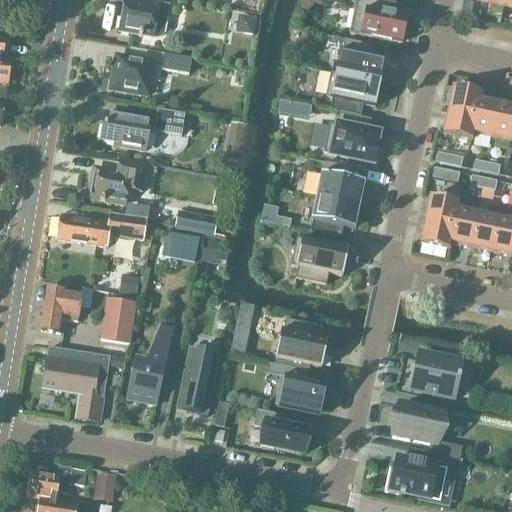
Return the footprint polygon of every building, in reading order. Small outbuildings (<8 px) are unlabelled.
[(394,5),(368,0),(357,0),(350,35),(399,45),(405,20),(391,17),(394,5)] [(503,9),(504,0),(476,0),(476,4),(487,6),(485,18),(501,21),(503,9)] [(511,0),(504,0),(503,9),(511,11),(511,0)] [(119,33),(138,37),(138,38),(142,39),(142,37),(153,39),(159,6),(132,1),(130,12),(123,11),(119,33)] [(0,85),(6,86),(9,63),(1,62),(4,41),(0,40),(0,85)] [(379,86),(380,78),(383,62),(372,60),(374,48),(344,42),(342,53),(340,53),(335,76),(330,75),(330,76),(377,86),(379,86)] [(161,72),(189,77),(191,61),(164,56),(161,72)] [(110,91),(148,98),(154,65),(116,59),(110,91)] [(377,86),(330,76),(325,99),(332,100),(329,112),(360,119),(362,107),(374,109),(377,94),(379,86),(377,86)] [(481,95),(452,89),(447,113),(476,119),(481,95)] [(499,105),(481,101),(482,96),(481,95),(476,119),(471,142),(472,142),(473,137),(492,141),(499,105)] [(492,141),(511,144),(511,108),(499,105),(492,141)] [(106,115),(101,142),(119,146),(118,150),(143,154),(148,131),(154,132),(153,134),(181,139),(185,117),(157,112),(155,125),(149,124),(149,123),(106,115)] [(447,113),(442,136),(471,142),(476,119),(447,113)] [(376,152),(377,149),(377,147),(375,146),(377,136),(368,134),(368,131),(370,122),(338,115),(336,124),(335,127),(329,126),(322,155),(373,166),(374,164),(374,161),(375,161),(374,161),(376,152),(377,153),(377,152),(376,152)] [(435,164),(447,167),(449,157),(437,155),(435,164)] [(462,160),(449,157),(447,167),(460,170),(462,160)] [(472,172),(485,175),(487,165),(474,162),(472,172)] [(94,174),(93,176),(93,178),(92,178),(88,201),(99,203),(104,204),(104,203),(124,207),(127,191),(140,194),(145,168),(119,164),(117,175),(101,172),(101,173),(99,172),(97,172),(95,173),(94,174)] [(320,176),(315,199),(359,208),(364,185),(352,182),(355,171),(324,164),(322,176),(320,176)] [(500,168),(487,165),(485,175),(497,178),(500,168)] [(446,173),(433,170),(431,180),(444,183),(446,173)] [(459,175),(446,173),(444,183),(457,185),(459,175)] [(484,181),(471,178),(469,188),(482,190),(484,181)] [(496,183),(484,181),(482,190),(494,193),(496,183)] [(226,194),(215,192),(212,207),(223,210),(226,194)] [(312,223),(310,235),(340,241),(342,230),(354,232),(359,208),(315,199),(310,223),(312,223)] [(458,205),(429,199),(424,222),(453,228),(458,205)] [(458,205),(453,228),(448,252),(449,252),(450,246),(469,250),(476,215),(457,211),(459,205),(458,205)] [(131,218),(147,221),(149,211),(133,208),(131,218)] [(215,222),(180,215),(177,231),(212,237),(215,222)] [(469,250),(489,254),(496,219),(476,215),(469,250)] [(108,228),(60,221),(56,243),(105,251),(107,238),(142,243),(145,222),(110,217),(108,228)] [(489,254),(509,259),(511,243),(511,222),(496,219),(489,254)] [(424,222),(419,246),(448,252),(453,228),(424,222)] [(198,242),(166,235),(164,247),(180,250),(177,262),(193,265),(198,242)] [(347,251),(296,240),(290,268),(297,269),(295,281),(325,287),(328,276),(342,279),(344,266),(347,251)] [(217,255),(216,262),(225,264),(226,256),(217,255)] [(40,334),(59,337),(62,321),(78,323),(82,295),(47,291),(40,334)] [(135,306),(107,301),(100,341),(128,346),(135,306)] [(324,355),(326,346),(326,343),(313,340),(315,328),(285,322),(282,333),(280,333),(274,361),(321,371),(324,355)] [(160,326),(161,326),(146,365),(134,362),(126,401),(155,408),(170,335),(172,328),(173,328),(173,327),(160,325),(160,326)] [(207,419),(220,356),(199,352),(195,351),(193,359),(186,357),(181,383),(188,384),(182,414),(186,415),(207,419)] [(461,366),(417,357),(411,384),(409,394),(453,403),(455,393),(467,396),(472,371),(460,368),(461,366)] [(42,392),(80,398),(76,421),(99,425),(103,401),(93,400),(98,369),(47,361),(42,392)] [(306,382),(299,381),(301,372),(267,365),(265,376),(280,379),(274,408),(277,408),(277,410),(319,419),(319,417),(317,417),(323,388),(325,388),(326,386),(306,382)] [(399,408),(392,439),(429,447),(427,455),(459,462),(461,450),(436,444),(442,417),(399,408)] [(284,418),(265,414),(256,412),(253,428),(263,431),(259,449),(302,457),(308,433),(282,428),(284,418)] [(126,431),(134,433),(136,423),(128,422),(126,431)] [(388,472),(384,494),(403,498),(404,497),(439,505),(446,474),(459,476),(461,463),(410,452),(407,463),(394,460),(393,462),(391,472),(388,472)] [(71,473),(58,471),(56,480),(31,475),(29,486),(27,488),(26,493),(27,496),(27,499),(39,501),(37,511),(74,511),(75,507),(55,504),(57,496),(67,498),(69,488),(82,490),(84,476),(71,474),(71,473)] [(97,477),(94,501),(110,503),(114,479),(97,477)]
